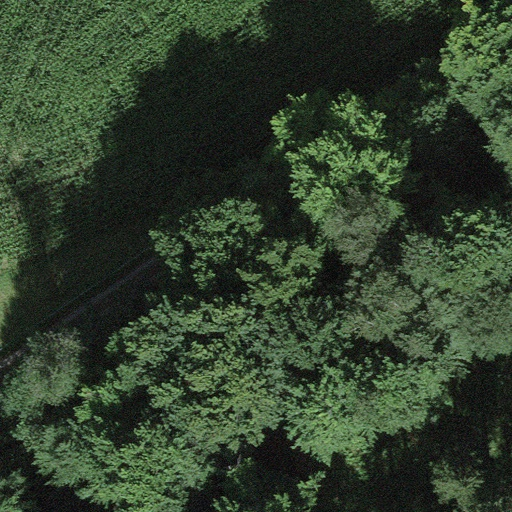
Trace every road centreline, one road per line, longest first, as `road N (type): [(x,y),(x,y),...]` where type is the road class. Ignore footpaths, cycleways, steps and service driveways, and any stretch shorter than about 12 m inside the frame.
road 1 (track): [(511,34),(0,383)]
road 2 (track): [(511,383),(453,511)]
